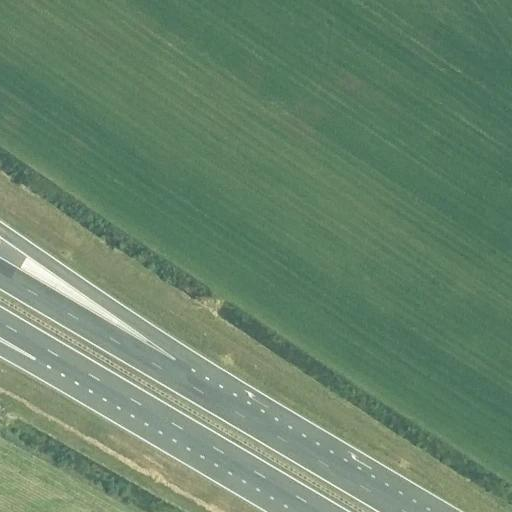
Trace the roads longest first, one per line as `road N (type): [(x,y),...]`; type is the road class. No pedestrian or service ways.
road 1 (trunk): [(54,354),(320,511)]
road 2 (trunk): [(195,387),(0,228)]
road 3 (trunk): [(405,511),(195,387)]
road 4 (trunk): [(195,387),(0,273)]
